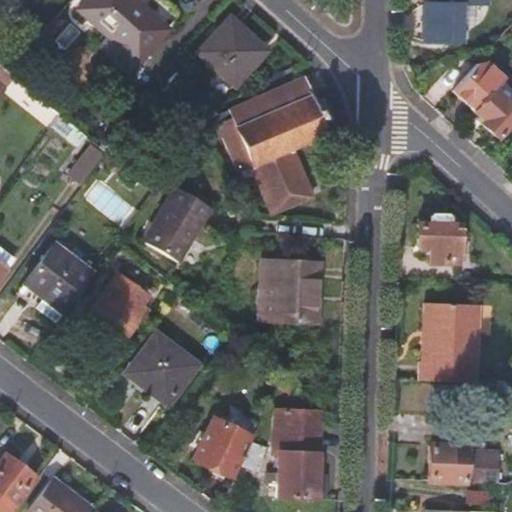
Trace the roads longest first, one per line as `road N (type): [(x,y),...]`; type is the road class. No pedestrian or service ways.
road 1 (residential): [(376,92),(359,511)]
road 2 (residential): [(0,373),(184,511)]
road 3 (residential): [(511,214),(376,92)]
road 4 (residential): [(376,92),(274,0)]
